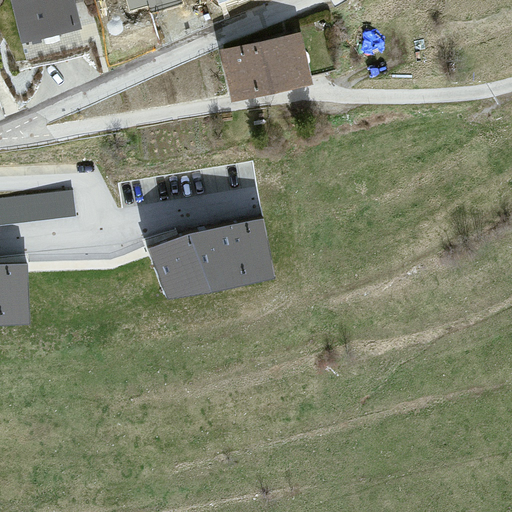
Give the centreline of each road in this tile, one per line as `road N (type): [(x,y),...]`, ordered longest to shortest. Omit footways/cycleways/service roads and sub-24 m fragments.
road 1 (residential): [(9,137),(76,135),(325,94),(420,100),(511,82)]
road 2 (residential): [(9,137),(300,0)]
